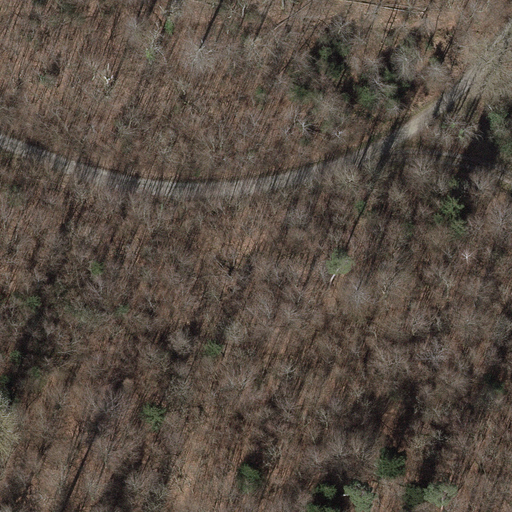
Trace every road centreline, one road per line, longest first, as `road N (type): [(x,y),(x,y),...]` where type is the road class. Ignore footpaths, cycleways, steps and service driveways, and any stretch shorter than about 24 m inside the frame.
road 1 (track): [(466,91),(348,162),(224,191),(106,181),(0,144)]
road 2 (track): [(348,162),(433,156),(502,168)]
